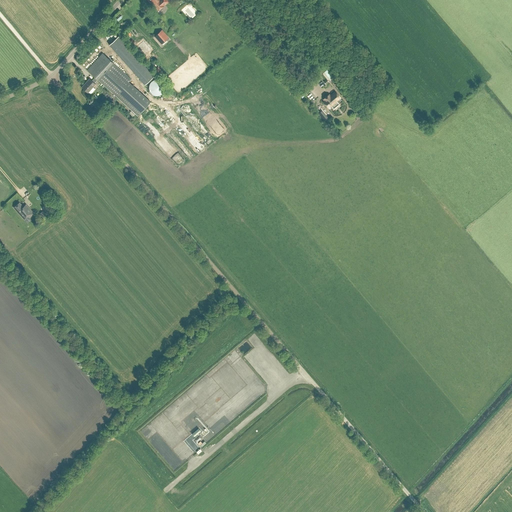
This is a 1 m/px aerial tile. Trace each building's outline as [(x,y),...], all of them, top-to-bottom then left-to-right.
[(159,0),(148,0),(162,16),(168,10),(159,0)] [(154,36),(161,44),(168,37),(162,30),(154,36)] [(145,84),(154,76),(118,36),(109,44),(145,84)] [(128,81),(130,79),(102,53),(87,70),(95,77),(91,80),(89,78),(81,87),(87,92),(95,84),(94,83),(97,79),(137,116),(150,102),(128,81)] [(335,80),(338,79),(333,70),(329,72),(335,80)] [(156,95),(157,95),(158,95),(159,95),(160,94),(161,94),(162,93),(163,92),(164,91),(164,90),(165,89),(165,88),(165,86),(165,85),(164,84),(164,83),(163,82),(162,81),(161,81),(160,80),(159,79),(158,79),(157,79),(156,79),(155,79),(154,79),(153,80),(152,80),(151,81),(150,82),(150,83),(149,84),(149,85),(149,86),(148,87),(149,88),(149,89),(149,90),(150,91),(150,92),(151,93),(152,94),(153,95),(154,95),(155,95),(156,95)] [(202,90),(204,87),(202,85),(196,91),(199,94),(203,91),(202,90)] [(323,101),(324,102),(328,106),(330,104),(332,107),(338,102),(336,100),(339,97),(335,92),(334,92),(330,96),(329,95),(326,97),(324,98),(323,99),(324,100),(323,101)] [(202,106),(207,102),(202,97),(197,100),(202,106)] [(220,115),(217,116),(208,103),(204,105),(220,132),(227,127),(220,115)] [(324,121),(328,118),(322,110),(318,114),(324,121)] [(197,123),(204,130),(209,125),(203,118),(197,123)] [(210,128),(205,133),(212,141),(218,136),(210,128)] [(177,153),(181,149),(161,129),(156,133),(177,153)] [(185,153),(179,158),(183,163),(189,158),(185,153)] [(33,193),(34,194),(33,196),(41,204),(46,198),(37,189),(33,193)] [(28,215),(29,217),(33,213),(25,204),(23,207),(19,202),(14,207),(24,218),(28,215)] [(235,399),(239,396),(232,389),(229,392),(235,399)] [(204,426),(188,440),(196,450),(203,444),(198,438),(201,435),(200,433),(206,428),(204,426)] [(208,435),(211,439),(217,435),(214,430),(208,435)] [(210,440),(206,437),(202,442),(206,445),(210,440)]
